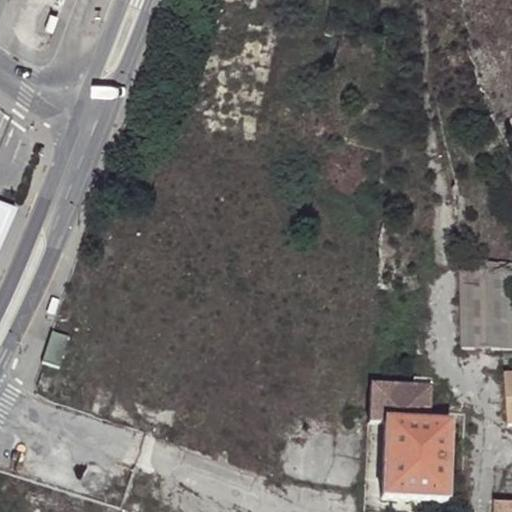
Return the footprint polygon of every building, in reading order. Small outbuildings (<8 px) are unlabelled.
[(54,34),(59,18),(50,15),(45,31),(54,34)] [(451,196),(458,194),(456,185),(449,187),(451,196)] [(0,250),(15,214),(0,207),(0,250)] [(511,265),(479,266),(479,271),(460,270),(461,350),(511,349),(511,265)] [(67,341),(50,336),(41,365),(58,369),(67,341)] [(383,500),(446,504),(448,426),(427,425),(429,389),(385,387),(383,423),(386,424),(383,500)]
